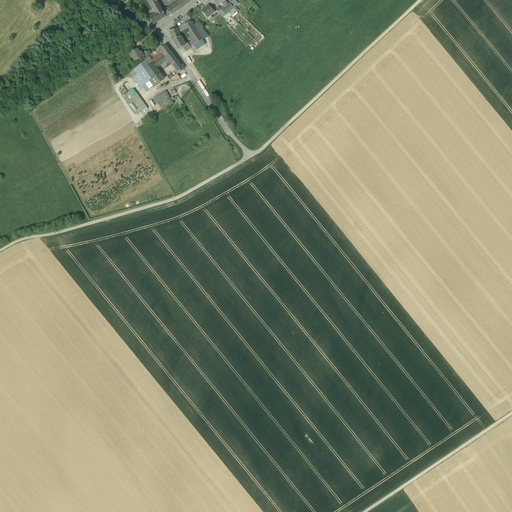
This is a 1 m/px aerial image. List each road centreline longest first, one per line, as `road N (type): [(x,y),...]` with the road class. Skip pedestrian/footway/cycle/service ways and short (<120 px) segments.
road 1 (track): [(0,251),(171,200),(262,150),(421,0)]
road 2 (track): [(511,414),(366,511)]
road 3 (residential): [(157,31),(250,157)]
